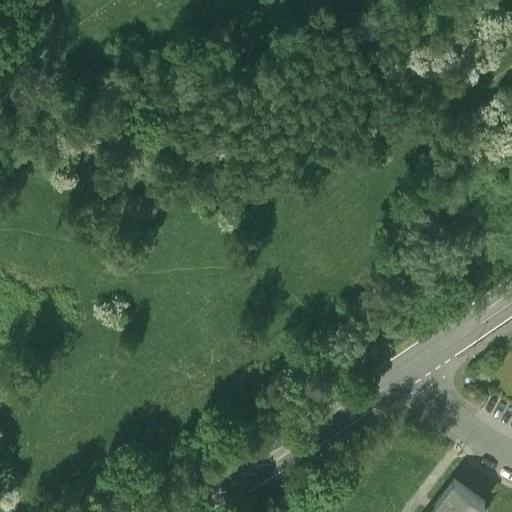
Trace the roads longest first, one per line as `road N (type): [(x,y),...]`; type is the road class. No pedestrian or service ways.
road 1 (secondary): [(218,496),(411,379)]
road 2 (secondary): [(397,362),(265,448),(218,496)]
road 3 (secondary): [(511,283),(397,362)]
road 4 (residential): [(511,453),(411,379)]
road 5 (secondary): [(411,379),(511,310)]
